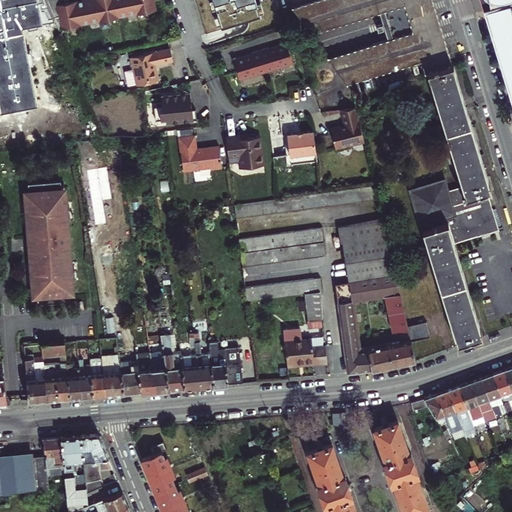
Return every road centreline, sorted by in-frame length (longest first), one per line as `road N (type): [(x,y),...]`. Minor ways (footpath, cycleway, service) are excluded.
road 1 (tertiary): [(108,413),(423,378)]
road 2 (residential): [(180,0),(201,69),(229,113),(308,105)]
road 3 (residential): [(462,0),(511,164)]
